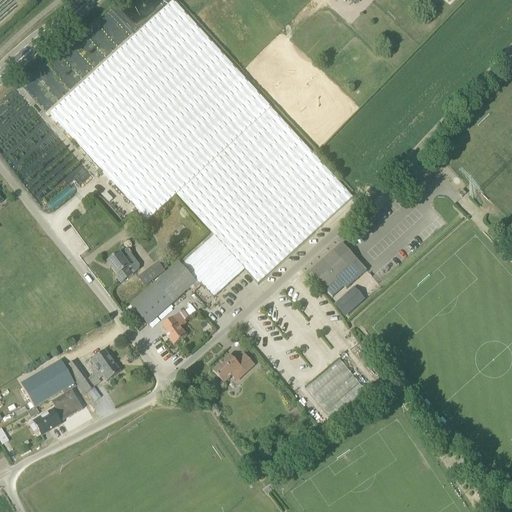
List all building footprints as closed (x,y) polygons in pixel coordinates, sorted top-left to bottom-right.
[(149,222),(156,215),(177,196),(214,237),(182,266),(197,283),(200,286),(201,284),(214,298),(210,293),(241,265),(258,285),(353,198),(272,109),(174,2),(51,115),(149,222)] [(343,244),(334,252),(310,272),(327,291),(339,281),(347,290),(367,271),(343,244)] [(125,260),(132,255),(128,250),(121,255),(109,263),(119,276),(117,278),(122,285),(130,279),(134,276),(128,269),(130,268),(125,260)] [(145,287),(159,277),(166,271),(159,263),(138,278),(145,287)] [(197,283),(182,266),(180,264),(131,307),(148,326),(197,283)] [(342,318),(365,302),(355,288),(333,304),(342,318)] [(187,324),(179,314),(163,326),(168,333),(166,335),(174,347),(187,337),(181,329),(187,324)] [(90,369),(94,375),(112,363),(104,352),(91,361),(95,366),(90,369)] [(236,381),(245,373),(246,374),(254,366),(243,354),(235,362),(230,357),(214,372),(225,384),(232,377),(236,381)] [(65,368),(66,370),(84,395),(94,388),(75,361),(65,368)] [(119,373),(112,363),(94,375),(99,380),(103,377),(107,382),(119,373)] [(65,395),(73,390),(63,372),(57,364),(50,368),(20,385),(34,408),(63,391),(65,395)] [(51,403),(63,422),(83,411),(71,391),(51,403)] [(31,419),(39,415),(36,409),(28,414),(31,419)] [(34,422),(43,436),(62,424),(53,411),(34,422)] [(0,428),(0,443),(1,445),(8,442),(1,428),(0,428)]
